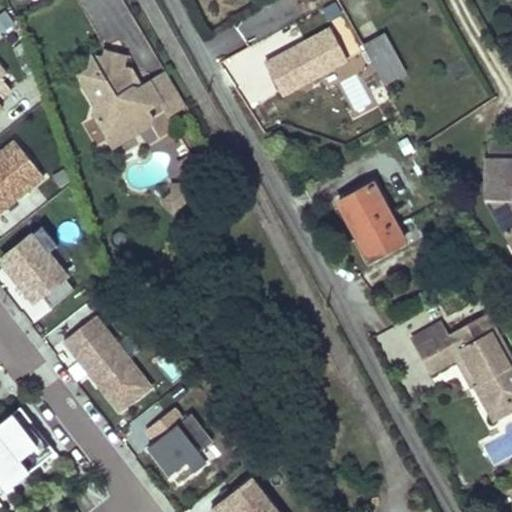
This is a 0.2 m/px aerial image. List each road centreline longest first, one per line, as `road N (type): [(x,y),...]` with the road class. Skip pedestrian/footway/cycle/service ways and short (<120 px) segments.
road 1 (residential): [(174,0),(457,511)]
road 2 (residential): [(122,511),(122,479),(0,328)]
